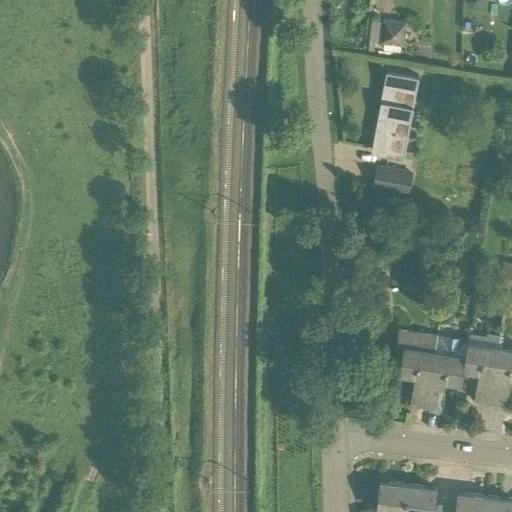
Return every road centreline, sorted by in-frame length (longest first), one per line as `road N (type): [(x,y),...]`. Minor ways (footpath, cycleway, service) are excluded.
road 1 (unclassified): [(165,511),(146,0)]
road 2 (unclassified): [(337,440),(312,0)]
road 3 (track): [(0,359),(32,214),(26,156),(0,121)]
road 4 (residential): [(511,461),(337,440)]
